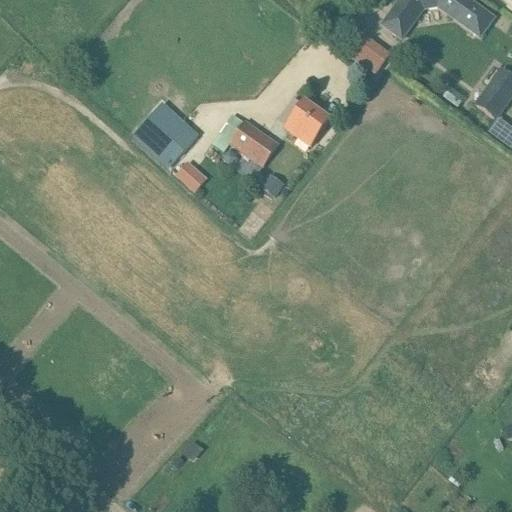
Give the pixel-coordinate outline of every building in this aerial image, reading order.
[(473,2),(470,0),(399,0),(380,27),(401,43),(424,11),(437,8),(480,40),(496,17),(474,0),(473,2)] [(358,64),(376,77),(392,56),(374,43),(358,64)] [(511,80),(502,73),(476,108),(495,122),(511,99),(511,80)] [(161,104),(131,137),(168,171),(198,138),(161,104)] [(315,144),(330,123),(304,104),(285,131),(299,140),(302,136),(315,144)] [(245,126),(229,149),(260,171),(262,172),(278,149),(245,126)] [(511,137),(497,127),(490,137),(511,153),(511,137)] [(187,165),(176,177),(195,193),(205,181),(187,165)] [(270,177),(261,190),(276,201),(285,188),(270,177)] [(471,248),(449,276),(452,279),(452,278),(484,303),(505,275),(471,248)] [(289,299),(309,301),(311,279),(291,277),(289,299)] [(426,329),(417,340),(438,356),(472,312),(475,314),(484,303),(452,278),(452,279),(418,322),(426,329)] [(281,346),(285,320),(263,317),(260,343),(281,346)]
